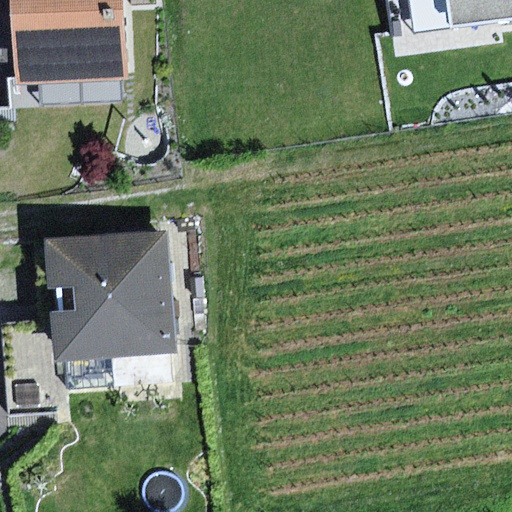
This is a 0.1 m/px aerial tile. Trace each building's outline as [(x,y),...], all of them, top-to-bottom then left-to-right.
[(124,0),(14,0),(18,80),(121,75),(128,75),(124,0)] [(453,27),(449,0),(387,0),(395,57),(455,49),(453,27)] [(511,0),(449,0),(453,27),(511,18),(511,0)] [(122,102),(121,75),(18,80),(9,81),(10,108),(122,102)] [(174,234),(48,243),(54,325),(57,360),(183,350),(174,234)] [(57,360),(54,325),(6,328),(12,418),(60,415),(57,360)]
